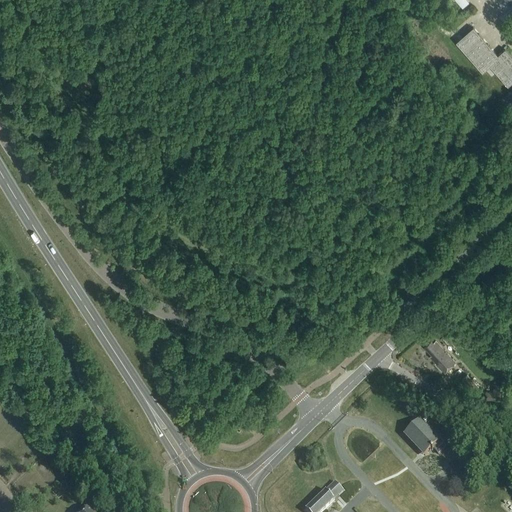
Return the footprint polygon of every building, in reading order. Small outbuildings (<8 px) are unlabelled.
[(456,43),(483,73),(490,67),(508,87),(511,83),(511,57),(505,50),(498,56),(473,28),(456,43)] [(432,356),(430,358),(445,374),(456,364),(436,342),(434,343),(432,341),(424,348),(432,356)] [(495,351),(494,354),(495,358),(501,361),(503,355),(495,351)] [(462,380),(473,392),(479,387),(468,375),(462,380)] [(504,392),(504,384),(495,384),(495,392),(504,392)] [(501,402),(501,394),(494,393),(486,392),(485,400),(501,402)] [(405,435),(425,456),(431,450),(432,452),(434,450),(439,455),(445,449),(450,445),(424,418),(420,422),(419,422),(405,435)] [(306,511),(307,511),(322,511),(344,492),(335,483),(306,511)]
